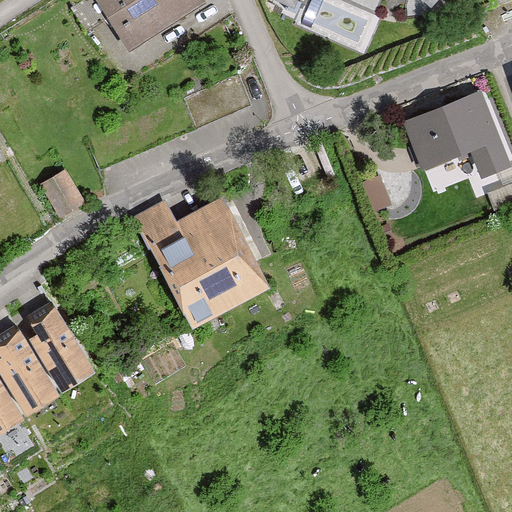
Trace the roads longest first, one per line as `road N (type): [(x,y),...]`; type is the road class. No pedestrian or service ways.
road 1 (residential): [(300,121),(160,174),(0,281)]
road 2 (residential): [(494,51),(300,121)]
road 3 (residential): [(300,121),(242,0)]
